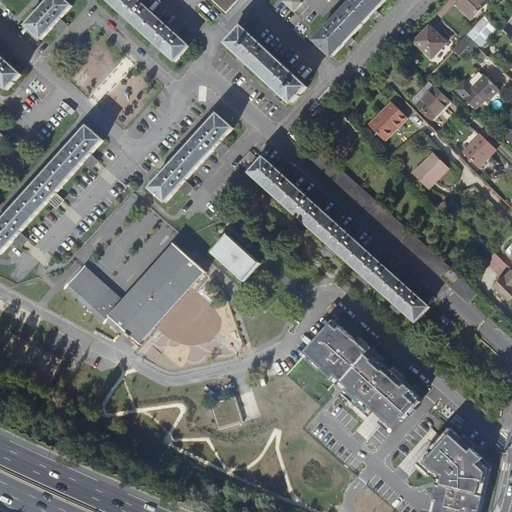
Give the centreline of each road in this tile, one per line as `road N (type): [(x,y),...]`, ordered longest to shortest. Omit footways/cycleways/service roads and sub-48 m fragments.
road 1 (residential): [(197,68),(511,353)]
road 2 (motorway): [(137,511),(0,451)]
